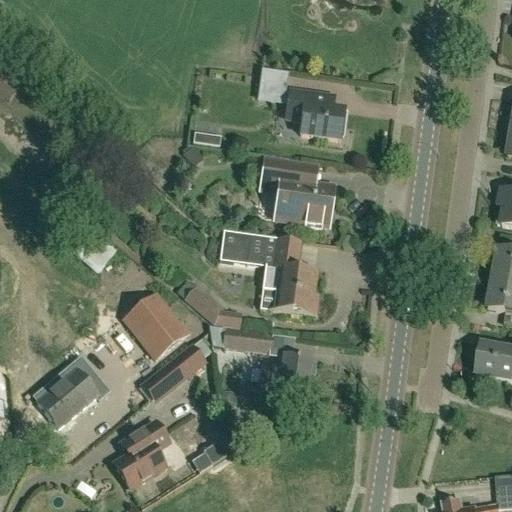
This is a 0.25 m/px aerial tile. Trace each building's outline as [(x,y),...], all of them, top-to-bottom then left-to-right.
[(277,88),(260,86),(258,98),(279,100),(280,92),(277,88)] [(312,110),(314,98),(289,95),(285,123),(301,125),(299,139),(339,144),(343,114),(312,110)] [(192,146),(204,148),(206,138),(193,137),(192,146)] [(333,192),(315,189),(317,171),(263,164),(260,190),(278,192),(273,224),(327,231),(333,192)] [(498,211),(499,211),(496,228),(511,231),(511,196),(501,194),(498,211)] [(316,276),(296,273),(300,246),(277,243),(222,235),(218,265),(265,271),(261,294),(280,297),(278,315),(316,320),(319,299),(313,298),(316,276)] [(493,284),(511,287),(511,256),(498,254),(493,284)] [(511,287),(493,284),(487,313),(511,317),(511,287)] [(215,333),(226,334),(239,336),(240,319),(219,317),(193,294),(183,305),(185,307),(215,333)] [(155,302),(124,325),(155,365),(185,342),(155,302)] [(239,336),(226,334),(208,332),(211,352),(270,359),(273,340),(239,336)] [(201,344),(193,351),(192,350),(139,392),(154,411),(207,369),(203,364),(212,357),(201,344)] [(510,385),(511,372),(511,349),(511,355),(481,349),(475,378),(510,385)] [(284,361),(283,364),(281,376),(260,372),(258,387),(279,390),(279,391),(304,394),(307,381),(310,381),(313,379),(314,369),(312,367),(309,366),(309,365),(284,361)] [(107,397),(97,384),(88,392),(70,371),(32,402),(38,408),(37,409),(57,433),(95,402),(97,405),(107,397)] [(118,448),(125,460),(112,468),(128,494),(163,471),(153,455),(166,447),(153,426),(118,448)] [(225,437),(216,443),(218,446),(203,456),(212,470),(229,459),(228,440),(225,437)] [(511,480),(495,482),(497,501),(511,499),(511,480)]
